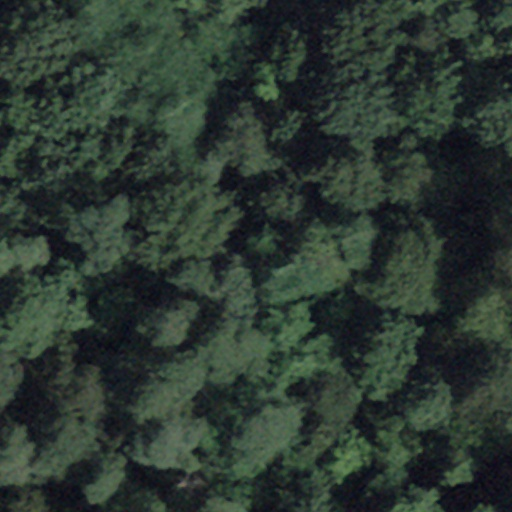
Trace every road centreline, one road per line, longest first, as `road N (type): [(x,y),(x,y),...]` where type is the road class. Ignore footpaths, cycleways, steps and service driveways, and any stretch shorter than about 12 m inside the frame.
road 1 (track): [(236,511),(227,236),(179,0)]
road 2 (track): [(0,250),(227,236),(511,193)]
